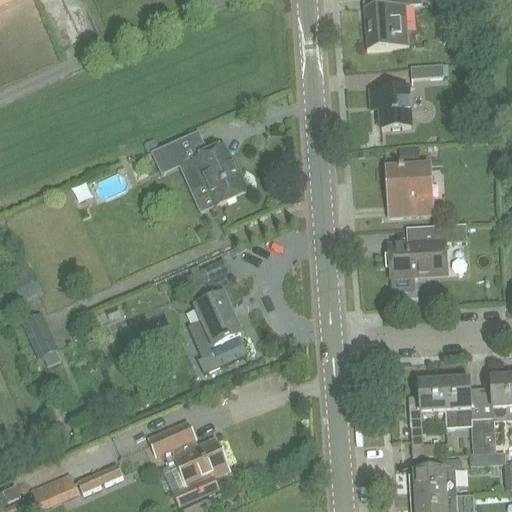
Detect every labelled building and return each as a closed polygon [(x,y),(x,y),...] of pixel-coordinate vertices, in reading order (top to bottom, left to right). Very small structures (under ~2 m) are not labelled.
[(0,0),(0,8),(19,0),(0,0)] [(381,0),(382,9),(363,10),(365,53),(409,50),(406,8),(421,7),(421,0),(381,0)] [(443,68),(410,70),(411,82),(443,80),(443,68)] [(408,90),(369,93),(371,124),(380,124),(380,132),(410,130),(408,90)] [(177,143),(151,155),(159,173),(185,161),(177,143)] [(225,149),(187,165),(191,174),(188,176),(196,193),(207,188),(216,209),(248,195),(247,193),(250,189),(246,181),(242,180),(241,178),(238,179),(225,149)] [(430,169),(384,172),(387,218),(433,216),(430,169)] [(407,247),(388,247),(389,280),(429,278),(448,277),(447,247),(461,246),(460,230),(430,231),(430,245),(428,246),(407,247)] [(191,280),(186,282),(192,294),(201,290),(203,293),(208,305),(197,311),(203,324),(194,329),(192,332),(201,352),(206,353),(208,359),(198,364),(205,378),(249,358),(240,339),(241,338),(229,312),(242,303),(225,280),(230,278),(224,264),(199,275),(198,271),(189,275),(191,280)] [(10,286),(3,289),(9,301),(17,298),(20,303),(42,293),(33,274),(30,275),(26,265),(13,271),(17,280),(9,284),(10,286)] [(511,424),(511,379),(491,381),(493,413),(506,412),(507,424),(511,424)] [(443,384),(445,416),(446,434),(458,433),(457,416),(470,415),(468,382),(443,384)] [(423,448),(421,418),(445,416),(443,384),(419,385),(420,400),(408,401),(410,431),(411,431),(412,461),(435,460),(434,448),(423,448)] [(473,458),(484,457),(482,421),(471,422),(473,458)] [(484,457),(496,457),(494,421),(482,421),(484,457)] [(188,424),(147,442),(156,461),(173,454),(197,443),(188,424)] [(187,490),(173,497),(179,511),(219,494),(213,479),(228,473),(215,444),(200,450),(197,443),(173,454),(176,460),(175,461),(187,490)] [(470,469),(499,467),(506,467),(505,456),(496,457),(484,457),(473,458),(469,458),(470,469)] [(415,489),(415,502),(457,500),(457,499),(456,499),(455,473),(464,472),(463,460),(433,462),(434,473),(414,474),(414,477),(409,477),(410,489),(415,489)] [(120,467),(79,484),(83,495),(124,477),(120,467)] [(70,476),(31,493),(39,511),(46,511),(80,498),(70,476)] [(16,491),(3,496),(8,508),(21,502),(16,491)] [(457,500),(415,502),(416,511),(473,511),(473,499),(457,500)]
